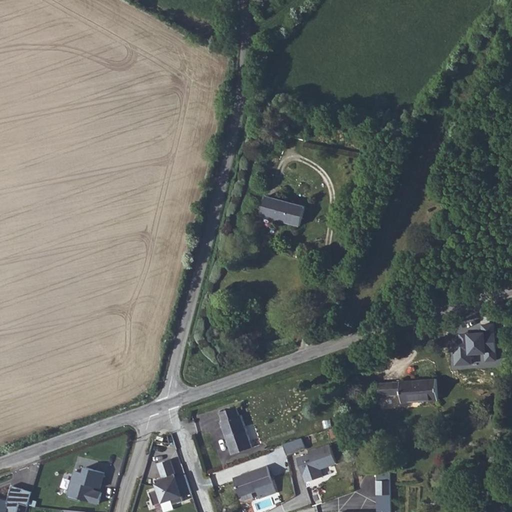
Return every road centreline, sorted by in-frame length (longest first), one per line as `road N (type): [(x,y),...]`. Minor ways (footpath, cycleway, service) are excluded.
road 1 (unclassified): [(167,401),(242,104),(248,0)]
road 2 (unclassified): [(167,401),(511,294)]
road 3 (unclassified): [(0,457),(147,408)]
